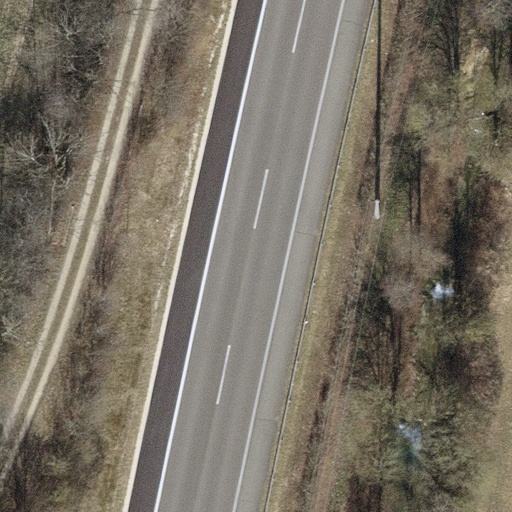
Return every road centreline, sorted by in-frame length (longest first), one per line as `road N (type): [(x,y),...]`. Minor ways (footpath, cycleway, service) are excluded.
road 1 (trunk): [(307,0),(202,511)]
road 2 (track): [(0,482),(118,173),(163,0)]
